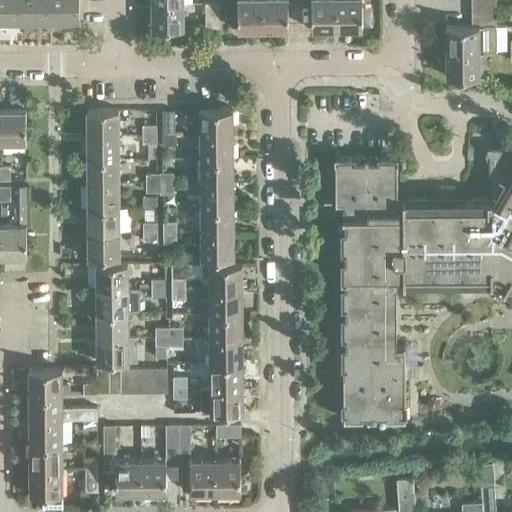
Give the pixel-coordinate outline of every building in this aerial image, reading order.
[(22,22),(22,0),(0,0),(0,24),(10,25),(10,22),(22,22)] [(50,22),(50,0),(22,0),(22,22),(22,24),(38,24),(38,22),(50,22)] [(78,25),(78,0),(50,0),(50,22),(51,24),(66,24),(66,22),(76,22),(76,25),(78,25)] [(225,0),(226,15),(238,15),(238,29),(263,29),(262,0),(225,0)] [(262,0),(263,29),(289,28),(288,1),(300,1),(300,0),(262,0)] [(300,0),(300,1),(312,1),(312,28),(337,28),(336,0),(300,0)] [(336,0),(337,28),(363,27),(362,0),(336,0)] [(472,13),(496,13),(496,1),(472,1),(472,13)] [(152,28),(183,27),(183,2),(152,2),(152,28)] [(206,28),(219,27),(219,2),(205,2),(206,28)] [(479,26),(496,25),(496,13),(472,13),(472,25),(479,26)] [(446,50),(479,50),(479,26),(472,25),(446,26),(446,50)] [(447,76),(480,75),(479,50),(446,50),(447,76)] [(200,133),(233,133),(233,108),(200,108),(200,133)] [(87,134),(119,134),(119,109),(87,109),(87,134)] [(174,132),(174,109),(163,109),(163,132),(174,132)] [(1,141),(26,141),(26,110),(1,110),(1,141)] [(142,133),(156,133),(156,123),(142,123),(142,133)] [(176,132),(174,132),(163,132),(163,144),(176,144),(176,132)] [(142,142),(156,142),(156,133),(142,133),(142,142)] [(200,158),(234,157),(233,133),(200,133),(200,158)] [(88,158),(119,158),(119,134),(87,134),(88,158)] [(324,201),(327,201),(327,215),(343,215),(343,216),(346,216),(346,226),(343,226),(343,246),(346,246),(346,256),(343,256),(343,276),(346,276),(347,286),(343,286),(343,306),(347,306),(347,316),(343,316),(343,336),(347,336),(347,346),(343,346),(344,418),(363,418),(363,414),(373,414),(373,418),(376,418),(376,414),(386,414),(386,418),(406,418),(405,344),(404,344),(404,346),(397,346),(396,274),(403,274),(403,281),(406,281),(406,274),(490,273),(490,281),(493,281),(493,269),(500,269),(509,275),(503,287),(505,288),(508,282),(511,283),(511,145),(487,146),(488,197),(469,197),(469,200),(442,200),(442,197),(406,197),(406,196),(403,196),(403,198),(398,198),(398,156),(378,156),(378,160),(368,160),(368,156),(365,156),(365,160),(355,160),(355,156),(335,156),(336,200),(324,200),(324,201)] [(201,182),(234,182),(234,157),(200,158),(201,182)] [(88,183),(120,183),(119,158),(88,158),(88,183)] [(1,179),(11,179),(10,165),(1,165),(1,179)] [(159,183),(172,183),(172,172),(159,172),(159,173),(159,182),(159,183)] [(145,182),(159,182),(159,173),(145,173),(145,182)] [(159,191),(159,183),(159,182),(145,182),(145,191),(159,191)] [(201,207),(234,207),(234,182),(201,182),(201,207)] [(88,207),(120,207),(120,183),(88,183),(88,207)] [(159,193),(172,193),(172,183),(159,183),(159,191),(159,193)] [(1,200),(11,200),(10,186),(1,186),(1,200)] [(1,256),(26,256),(26,224),(26,186),(17,186),(17,224),(1,224),(1,256)] [(142,207),(157,207),(157,196),(142,196),(142,207)] [(88,231),(120,231),(120,207),(88,207),(88,231)] [(201,231),(234,231),(234,207),(201,207),(201,231)] [(143,231),(157,231),(157,221),(143,222),(143,231)] [(163,232),(177,231),(177,222),(163,222),(163,232)] [(88,256),(120,256),(120,231),(88,231),(88,256)] [(143,240),(157,240),(157,231),(143,231),(143,240)] [(163,241),(177,241),(177,231),(163,232),(163,241)] [(201,256),(234,256),(234,231),(201,231),(201,256)] [(97,287),(129,287),(129,262),(97,262),(97,287)] [(210,288),(242,288),(242,263),(210,263),(210,288)] [(189,278),(209,278),(209,265),(189,265),(189,278)] [(171,288),(185,288),(185,277),(171,277),(171,288)] [(152,287),(167,287),(166,278),(152,278),(152,287)] [(97,311),(129,311),(141,311),(141,287),(129,287),(97,287),(97,311)] [(152,296),(167,296),(167,287),(152,287),(152,296)] [(172,299),(185,299),(185,288),(171,288),(172,299)] [(210,313),(243,313),(242,288),(210,288),(210,313)] [(97,335),(129,335),(129,311),(97,311),(97,335)] [(210,338),(243,338),(243,313),(210,313),(210,338)] [(155,335),(170,335),(170,326),(155,326),(155,335)] [(170,338),(183,338),(183,326),(170,326),(170,335),(170,338)] [(137,335),(129,335),(97,335),(97,360),(137,360),(137,335)] [(170,344),(170,338),(170,335),(155,335),(155,344),(170,344)] [(170,348),(183,348),(183,338),(170,338),(170,344),(170,348)] [(210,362),(243,362),(243,338),(210,338),(210,362)] [(211,387),(243,386),(243,362),(210,362),(211,387)] [(29,393),(62,393),(62,368),(29,368),(29,393)] [(97,391),(110,391),(110,368),(97,368),(97,382),(97,391)] [(110,391),(122,391),(122,368),(110,368),(110,391)] [(122,391),(134,391),(134,368),(122,368),(122,391)] [(134,391),(146,391),(146,368),(134,368),(134,391)] [(146,391),(157,391),(157,368),(146,368),(146,391)] [(157,391),(167,391),(167,368),(157,368),(157,391)] [(173,386),(187,386),(187,375),(173,375),(173,386)] [(83,391),(97,391),(97,382),(83,382),(83,391)] [(173,397),(187,397),(187,386),(173,386),(173,397)] [(211,412),(243,411),(243,386),(211,387),(211,412)] [(62,406),(62,393),(29,393),(29,418),(63,418),(83,418),(97,418),(97,405),(62,406)] [(63,443),(63,418),(29,418),(29,443),(63,443)] [(83,428),(97,428),(97,418),(83,418),(83,428)] [(115,447),(115,424),(103,424),(104,469),(115,469),(116,492),(141,492),(140,459),(117,460),(117,447),(115,447)] [(141,492),(166,492),(165,465),(178,465),(177,424),(165,424),(165,459),(140,459),(141,492)] [(191,460),(191,424),(177,424),(178,465),(190,465),(190,492),(216,492),(216,459),(191,460)] [(216,436),(241,436),(241,424),(216,424),(216,436)] [(63,467),(63,443),(29,443),(29,467),(63,467)] [(97,467),(97,456),(84,456),(83,467),(85,467),(97,467)] [(216,492),(241,491),(240,459),(216,459),(216,492)] [(483,511),(495,511),(493,480),(491,463),(478,463),(481,481),(483,511)] [(63,492),(63,467),(29,467),(29,492),(43,492),(43,506),(62,506),(62,492),(63,492)] [(97,490),(97,467),(85,467),(85,490),(97,490)] [(424,469),(414,479),(420,485),(420,486),(432,475),(431,475),(425,468),(424,469)] [(411,476),(397,477),(399,510),(414,509),(415,509),(413,479),(412,477),(412,476),(411,476)] [(482,511),(482,499),(462,501),(462,511),(482,511)]
